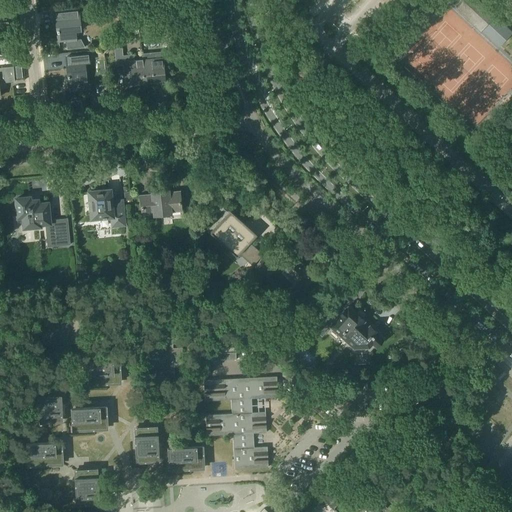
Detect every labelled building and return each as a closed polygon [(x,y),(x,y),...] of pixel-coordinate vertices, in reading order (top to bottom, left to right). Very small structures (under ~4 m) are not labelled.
[(480,29),(494,14),(500,7),(492,0),(463,0),(457,7),(480,29)] [(83,13),(94,12),(93,4),(83,5),(83,13)] [(76,40),(75,31),(80,30),(78,10),(77,10),(56,12),(58,41),(66,40),(66,41),(76,40)] [(510,32),(494,17),(482,30),(482,31),(498,45),(510,32)] [(171,40),(165,47),(179,59),(185,51),(171,40)] [(97,51),(98,54),(104,54),(110,47),(104,43),(97,51)] [(145,82),(143,60),(134,61),(134,55),(135,55),(134,54),(123,55),(122,48),(114,49),(116,66),(123,65),(125,87),(132,86),(132,83),(145,82)] [(143,60),(145,82),(157,81),(165,80),(162,52),(150,53),(151,53),(151,60),(143,60)] [(87,85),(85,63),(89,63),(88,55),(87,55),(88,55),(66,57),(69,86),(77,85),(77,86),(87,85)] [(0,67),(0,96),(0,97),(0,96),(0,83),(15,82),(13,67),(0,67)] [(103,190),(89,192),(93,231),(113,229),(113,226),(125,225),(122,200),(111,201),(109,189),(103,190)] [(169,193),(169,189),(152,191),(152,194),(140,196),(142,213),(154,212),(154,215),(171,213),(171,210),(182,209),(180,191),(169,193)] [(54,233),(55,242),(70,241),(68,222),(54,223),(54,220),(49,221),(47,203),(37,203),(37,200),(29,201),(29,197),(17,198),(17,201),(13,201),(15,215),(19,215),(23,214),(24,226),(45,224),(45,226),(48,226),(49,233),(54,233)] [(263,255),(250,242),(257,234),(231,210),(210,232),(237,257),(239,254),(252,266),(263,255)] [(254,267),(266,278),(276,266),(264,255),(254,267)] [(298,265),(287,255),(279,263),(285,269),(282,273),(290,281),(297,287),(301,283),(305,287),(313,279),(309,275),(311,272),(304,266),(303,267),(300,263),(298,265)] [(346,340),(363,321),(364,320),(363,319),(364,319),(359,314),(358,315),(357,314),(356,315),(353,313),(353,312),(348,307),(346,309),(345,308),(340,314),(335,310),(326,321),(324,320),(315,330),(322,336),(331,326),(346,340)] [(363,321),(346,340),(354,347),(369,347),(372,343),(376,346),(383,339),(376,333),(377,332),(370,326),(369,327),(363,321)] [(173,348),(172,337),(154,338),(154,349),(145,349),(146,368),(155,367),(156,378),(174,377),(174,366),(183,366),(182,347),(173,348)] [(193,340),(194,350),(202,350),(211,349),(211,339),(193,340)] [(203,374),(210,373),(210,360),(236,359),(236,348),(211,349),(202,350),(203,374)] [(319,369),(343,368),(331,356),(319,369)] [(124,382),(123,360),(85,362),(86,384),(124,382)] [(252,412),(252,398),(278,397),(277,376),(204,380),(205,401),(231,399),(232,413),(205,415),(207,435),(233,434),(235,469),(268,467),(267,446),(254,447),(253,433),(267,432),(265,411),(252,412)] [(61,387),(39,388),(40,422),(63,421),(61,387)] [(113,405),(73,408),(74,430),(114,428),(113,405)] [(137,461),(159,460),(157,427),(135,428),(137,461)] [(27,443),(29,465),(62,463),(61,441),(27,443)] [(169,450),(170,470),(170,472),(203,470),(202,448),(169,450)] [(75,470),(77,503),(77,504),(99,503),(98,469),(75,470)] [(322,498),(334,508),(339,502),(327,492),(322,498)]
